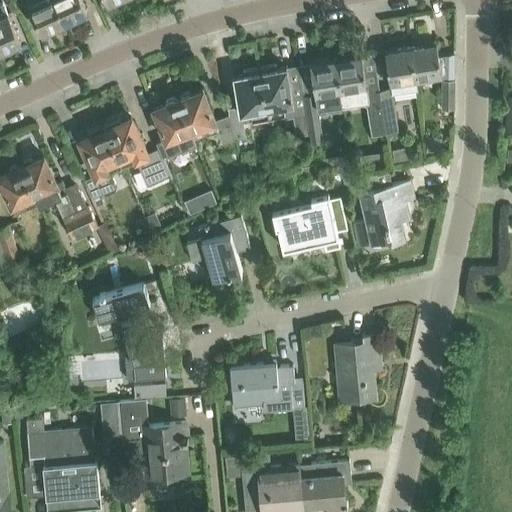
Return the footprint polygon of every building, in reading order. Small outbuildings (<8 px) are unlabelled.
[(65,22),(55,0),(28,0),(43,32),(53,27),(55,29),(64,25),(64,22),(65,22)] [(55,0),(65,22),(67,21),(69,23),(77,19),(78,16),(88,11),(82,0),(55,0)] [(21,42),(3,2),(0,3),(0,51),(1,51),(3,53),(11,50),(11,46),(21,42)] [(439,55),(437,42),(411,46),(416,77),(441,73),(442,78),(455,78),(455,52),(439,55)] [(416,77),(411,46),(386,50),(390,82),(416,77)] [(367,84),(362,54),(337,58),(344,102),(369,98),(374,133),(386,131),(379,88),(369,89),(368,84),(367,84)] [(344,102),(337,58),(311,62),(316,90),(304,92),(309,124),(311,142),(324,140),(320,112),(326,111),(326,105),(344,102)] [(292,95),(287,66),(278,67),(277,63),(260,66),(269,116),(285,113),(286,115),(296,113),(298,126),(309,124),(304,92),(292,95)] [(269,116),(260,66),(244,69),(244,73),(235,75),(241,108),(229,112),(234,137),(246,133),(244,120),(253,118),(253,119),(269,116)] [(454,108),(455,78),(442,78),(442,108),(454,108)] [(399,129),(393,86),(379,88),(386,131),(399,129)] [(215,118),(203,88),(192,92),(188,91),(182,93),(181,96),(179,97),(194,137),(218,128),(223,142),(234,137),(229,112),(215,118)] [(166,102),(154,106),(166,137),(157,141),(159,146),(160,146),(164,157),(197,144),(194,137),(179,97),(177,98),(173,97),(168,99),(166,102)] [(147,151),(132,116),(122,120),(121,117),(105,123),(121,164),(135,158),(136,160),(138,160),(148,183),(171,173),(164,157),(160,146),(159,146),(147,151)] [(121,164),(105,123),(89,130),(90,133),(80,137),(95,173),(86,177),(92,196),(104,192),(107,192),(115,188),(116,186),(109,169),(121,164)] [(428,137),(428,149),(440,149),(441,137),(428,137)] [(57,182),(44,154),(34,159),(29,157),(24,160),(24,164),(22,164),(36,195),(37,195),(50,189),(53,197),(55,196),(73,236),(98,225),(89,205),(87,206),(78,185),(67,190),(63,180),(57,182)] [(36,195),(22,164),(20,165),(16,164),(10,166),(10,170),(0,174),(0,177),(12,203),(14,202),(17,210),(39,200),(37,195),(36,195)] [(409,217),(404,193),(412,191),(409,177),(360,188),(367,217),(354,220),(359,244),(390,236),(391,241),(405,238),(401,219),(409,217)] [(312,200),(272,209),(276,225),(278,224),(283,246),(294,243),(293,242),(322,235),(324,246),(339,243),(336,230),(348,227),(341,194),(329,198),(327,191),(311,195),(312,200)] [(242,269),(234,242),(249,238),(242,212),(199,225),(202,236),(187,241),(192,259),(207,255),(213,277),(242,269)] [(19,252),(9,221),(0,224),(0,238),(7,256),(19,252)] [(112,235),(103,240),(109,252),(118,248),(112,235)] [(144,282),(94,296),(100,317),(119,312),(132,355),(134,377),(165,375),(162,333),(150,335),(142,305),(150,303),(144,282)] [(46,283),(9,296),(17,320),(54,307),(46,283)] [(362,332),(362,337),(334,340),(337,371),(344,370),(347,398),(376,396),(373,361),(380,360),(378,330),(362,332)] [(277,373),(276,360),(263,361),(230,364),(233,404),(279,400),(277,373)] [(154,382),(141,383),(142,397),(155,396),(154,382)] [(123,452),(150,450),(152,466),(148,466),(149,476),(175,474),(175,471),(188,470),(186,451),(181,451),(180,438),(188,437),(186,419),(148,423),(146,397),(119,400),(123,452)] [(26,418),(31,463),(43,462),(46,495),(100,490),(96,450),(95,450),(92,422),(45,427),(44,416),(26,418)] [(0,511),(10,511),(4,438),(0,438),(0,511)] [(302,475),(300,475),(302,503),(327,501),(328,511),(346,511),(346,505),(348,504),(348,499),(346,500),(343,472),(351,472),(350,458),(310,461),(301,462),(302,475)] [(302,503),(300,475),(302,475),(301,462),(251,466),(252,479),(243,479),(246,511),(290,511),(290,504),(302,503)]
